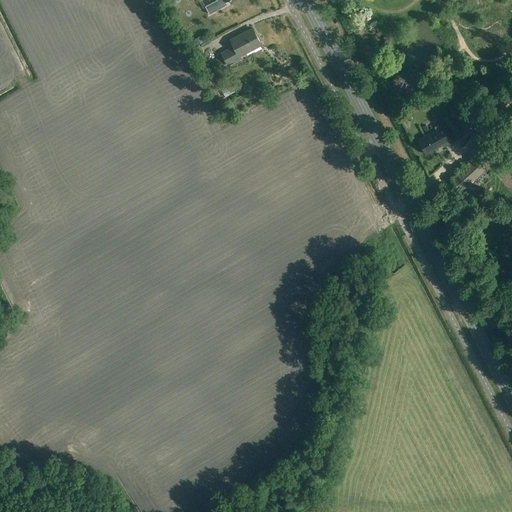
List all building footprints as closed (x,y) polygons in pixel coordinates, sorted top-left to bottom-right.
[(244,1),(243,0),(209,0),(216,15),(244,1)] [(229,66),(242,59),(240,56),(262,44),(253,28),(231,40),(235,47),(222,53),(229,66)] [(235,91),(231,85),(221,90),(225,97),(235,91)] [(468,117),(459,125),(470,136),(479,128),(468,117)] [(435,131),(418,140),(426,154),(443,145),(444,147),(456,140),(446,121),(433,128),(435,131)] [(470,198),(488,181),(481,174),(484,171),(474,159),(452,178),(470,198)]
